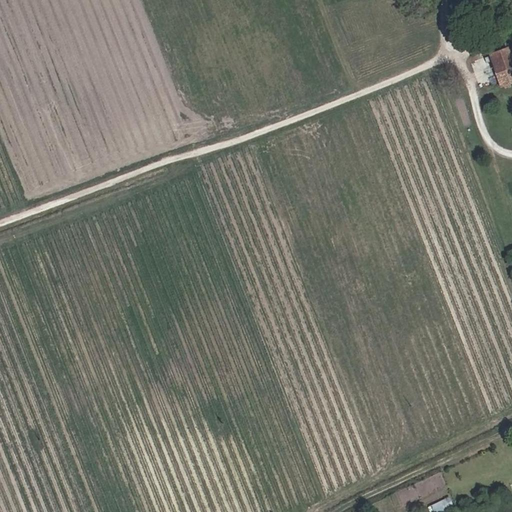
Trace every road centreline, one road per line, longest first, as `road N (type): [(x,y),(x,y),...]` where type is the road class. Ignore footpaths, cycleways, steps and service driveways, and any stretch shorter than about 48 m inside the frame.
road 1 (track): [(0,223),(404,77),(442,57),(450,0)]
road 2 (track): [(340,511),(511,429)]
road 3 (track): [(442,57),(473,83),(492,144),(511,151)]
